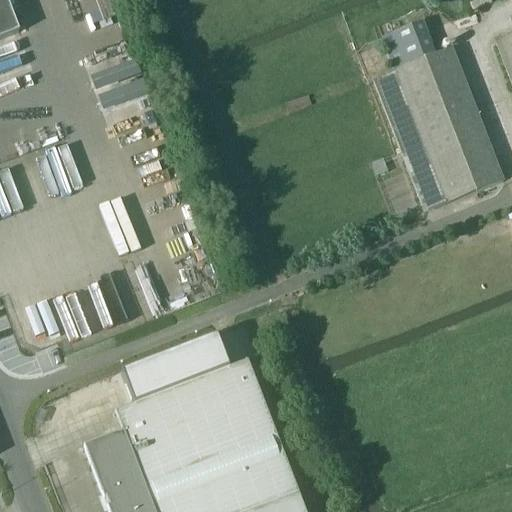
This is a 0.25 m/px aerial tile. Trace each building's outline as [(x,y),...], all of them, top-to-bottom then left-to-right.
[(0,0),(0,41),(19,34),(6,0),(0,0)] [(422,24),(381,40),(393,72),(434,56),(422,24)] [(511,86),(511,40),(496,47),(511,86)] [(424,214),(503,184),(452,53),(373,83),(424,214)] [(118,435),(83,449),(103,499),(105,498),(110,511),(107,511),(303,511),(298,497),(247,364),(231,370),(229,371),(217,343),(119,382),(130,409),(115,415),(122,435),(118,436),(118,435)]
